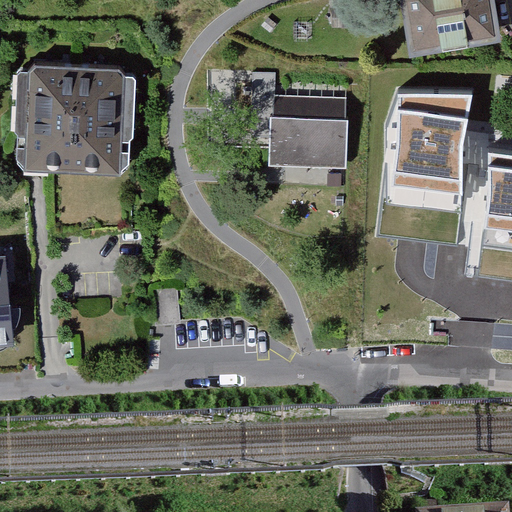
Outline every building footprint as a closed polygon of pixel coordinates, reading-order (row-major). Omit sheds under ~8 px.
[(406,0),(415,50),(497,36),(491,0),(406,0)] [(294,17),(295,40),(311,37),(310,15),(294,17)] [(270,110),(269,165),(350,166),(351,82),(280,81),(280,68),(251,67),(251,109),(270,110)] [(25,73),(20,170),(134,176),(139,78),(25,73)] [(399,143),(396,183),(462,192),(462,149),(471,98),(401,95),(399,143)] [(490,195),(486,228),(511,231),(511,157),(490,156),(490,195)] [(5,258),(0,258),(0,347),(14,346),(5,258)]
